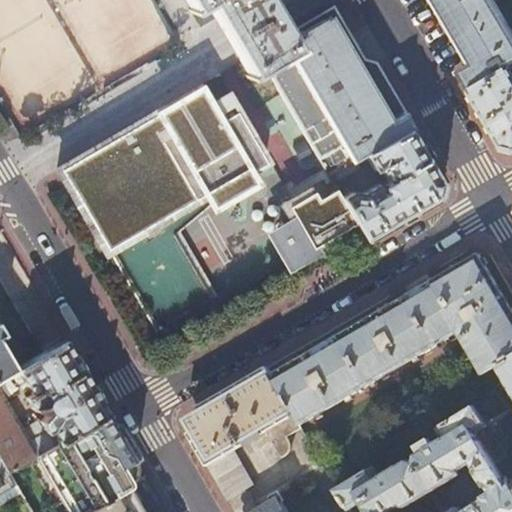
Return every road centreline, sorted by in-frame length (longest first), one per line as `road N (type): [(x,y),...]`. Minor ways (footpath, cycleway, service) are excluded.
road 1 (residential): [(492,204),(138,413)]
road 2 (residential): [(0,173),(138,413)]
road 3 (residential): [(492,204),(374,0)]
